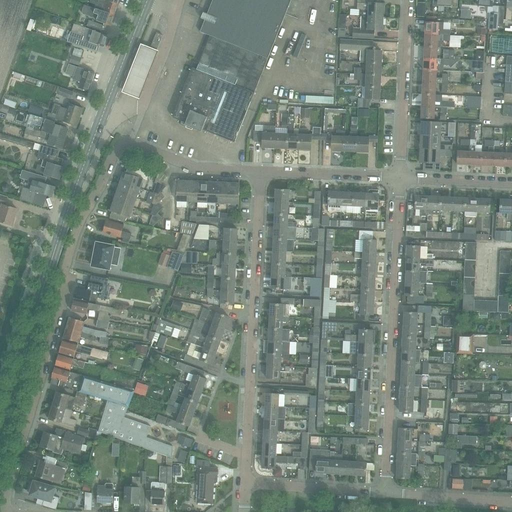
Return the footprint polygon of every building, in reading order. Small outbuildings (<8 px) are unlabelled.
[(114,16),(118,5),(103,0),(90,0),(90,3),(95,5),(94,8),(94,9),(114,16)] [(234,142),(285,14),(290,0),(289,0),(213,0),(207,14),(203,12),(201,19),(205,20),(200,32),(205,34),(210,36),(199,64),(194,62),(172,118),(181,121),(179,125),(184,127),(185,125),(201,132),(202,129),(234,142)] [(359,16),(361,16),(383,18),(384,4),(373,3),(373,0),(357,0),(357,10),(359,10),(359,16)] [(492,7),(492,3),(492,0),(477,0),(477,6),(487,7),(487,13),(489,13),(488,30),(489,30),(496,30),(497,26),(498,7),(492,7)] [(98,15),(96,21),(110,26),(114,16),(94,9),(94,8),(84,5),(82,13),(93,17),(94,14),(98,15)] [(382,31),(383,18),(361,16),(361,29),(353,28),(353,38),(371,39),(372,30),(382,31)] [(87,27),(92,29),(101,32),(103,26),(89,21),(87,27)] [(443,23),(425,22),(425,34),(450,35),(450,30),(443,30),(443,23)] [(67,42),(69,42),(98,52),(100,46),(104,47),(107,36),(87,29),(86,29),(75,25),(73,32),(71,31),(67,42)] [(49,36),(57,39),(61,29),(52,26),(49,36)] [(156,30),(151,44),(157,46),(162,33),(156,30)] [(438,47),(443,47),(444,41),(449,41),(449,44),(460,44),(461,37),(450,37),(450,35),(425,34),(424,46),(438,47)] [(511,34),(500,34),(500,49),(511,49),(511,34)] [(360,63),(369,64),(369,63),(381,63),(381,51),(371,50),(372,41),(340,40),(340,50),(361,51),(360,63)] [(437,59),(438,47),(424,46),(423,58),(437,59)] [(158,55),(140,48),(123,96),(139,102),(158,55)] [(80,65),(82,58),(84,52),(75,49),(70,62),(80,65)] [(459,60),(460,57),(454,57),(454,51),(443,50),(443,60),(449,60),(459,60)] [(476,51),(475,61),(484,61),(484,52),(476,51)] [(436,71),(437,59),(423,58),(423,70),(436,71)] [(368,75),(380,75),(381,63),(369,63),(369,64),(368,75)] [(95,73),(85,70),(69,64),(65,74),(73,77),(72,80),(80,82),(78,88),(89,92),(95,73)] [(436,71),(423,70),(422,82),(448,83),(448,75),(442,74),(442,79),(436,78),(436,71)] [(380,75),(368,75),(361,74),(354,74),(354,80),(360,81),(360,87),(368,87),(379,87),(380,75)] [(422,94),(435,95),(436,83),(442,84),(441,93),(447,93),(448,83),(422,82),(422,94)] [(358,99),(358,107),(368,108),(369,99),(379,100),(379,87),(368,87),(367,99),(363,98),(363,99),(358,99)] [(58,95),(71,100),(74,93),(61,88),(58,95)] [(314,91),(314,99),(341,100),(341,93),(314,91)] [(421,106),(447,107),(447,99),(441,98),(441,102),(435,102),(435,95),(422,94),(421,106)] [(12,95),(11,101),(23,104),(24,98),(12,95)] [(466,97),(465,108),(480,109),(481,97),(466,97)] [(4,105),(15,109),(17,103),(6,100),(4,105)] [(58,120),(67,123),(76,127),(83,109),(69,104),(68,109),(61,106),(58,115),(49,112),(47,119),(57,123),(58,120)] [(421,118),(434,119),(435,113),(440,113),(440,117),(446,117),(447,107),(421,106),(421,118)] [(301,109),(300,118),(309,119),(309,109),(301,109)] [(325,109),(324,131),(328,131),(328,113),(346,114),(346,110),(325,109)] [(288,114),(287,129),(287,132),(287,148),(299,149),(299,129),(294,129),(295,115),(288,114)] [(41,131),(65,139),(68,129),(45,122),(46,119),(37,116),(34,130),(33,131),(41,133),(41,131)] [(441,122),(420,121),(420,135),(440,136),(441,122)] [(478,134),(487,134),(487,124),(479,124),(478,134)] [(344,151),(356,151),(357,138),(357,126),(351,125),(351,132),(350,132),(350,137),(345,137),(344,137),(344,151)] [(481,165),(482,152),(475,152),(475,146),(476,146),(476,140),(475,140),(476,125),(471,125),(470,140),(470,146),(470,151),(469,164),(481,165)] [(261,147),(274,148),(275,134),(275,126),(263,126),(263,131),(253,131),(253,142),(262,142),(261,147)] [(41,133),(33,131),(34,130),(27,127),(25,134),(49,141),(48,145),(62,149),(65,139),(41,131),(41,133)] [(299,129),(299,149),(310,149),(311,140),(320,140),(320,133),(321,134),(321,128),(313,128),(313,133),(311,133),(311,136),(308,135),(308,130),(299,129)] [(331,151),(344,151),(344,137),(345,137),(345,132),(336,131),(336,137),(332,137),(332,134),(323,134),(323,140),(332,141),(331,151)] [(275,134),(274,148),(287,148),(287,132),(281,132),(281,134),(275,134)] [(0,139),(36,150),(39,151),(37,159),(44,161),(42,167),(39,166),(38,167),(36,171),(37,172),(45,174),(44,175),(59,179),(63,168),(48,163),(50,156),(55,158),(57,151),(0,134),(0,139)] [(420,135),(419,149),(440,150),(440,149),(452,150),(452,145),(440,145),(440,136),(420,135)] [(357,138),(356,151),(368,152),(369,142),(377,142),(377,136),(368,136),(368,138),(357,138)] [(482,152),(481,165),(493,165),(494,141),(485,141),(485,147),(489,147),(489,152),(482,152)] [(494,141),(493,165),(505,166),(505,153),(499,153),(499,147),(503,148),(503,142),(494,141)] [(451,164),(452,154),(452,150),(440,149),(440,150),(419,149),(418,162),(439,163),(439,156),(445,156),(445,164),(451,164)] [(469,164),(470,151),(457,151),(456,164),(469,164)] [(150,172),(146,170),(129,164),(126,174),(123,173),(121,179),(119,178),(117,182),(119,183),(140,190),(143,180),(147,181),(150,172)] [(24,188),(20,200),(34,204),(43,207),(47,196),(52,197),(55,187),(45,184),(42,183),(44,178),(23,171),(21,178),(33,182),(30,191),(24,188)] [(158,173),(154,183),(156,184),(159,185),(161,183),(167,177),(163,172),(160,174),(158,173)] [(181,179),(177,179),(176,202),(187,202),(188,181),(187,181),(181,181),(181,179)] [(188,181),(187,202),(197,203),(198,182),(192,181),(192,179),(187,179),(187,181),(188,181)] [(198,182),(197,203),(207,203),(208,182),(202,181),(202,179),(198,179),(198,182)] [(218,182),(212,182),(212,180),(208,179),(208,182),(207,203),(217,204),(218,182)] [(217,204),(228,204),(229,183),(228,183),(222,183),(222,180),(218,180),(218,182),(217,204)] [(232,183),(232,181),(228,181),(228,183),(229,183),(228,204),(238,204),(239,183),(232,183)] [(114,192),(116,193),(136,199),(140,190),(119,183),(117,189),(115,188),(114,192)] [(159,185),(156,184),(153,193),(155,194),(158,195),(160,193),(165,188),(161,183),(159,185)] [(275,202),(288,202),(289,190),(276,189),(275,202)] [(314,192),(314,199),(309,199),(309,203),(313,204),(319,204),(319,201),(319,192),(314,192)] [(341,212),(341,205),(342,193),(329,192),(328,205),(328,212),(341,212)] [(110,201),(113,202),(133,209),(136,199),(116,193),(114,198),(112,198),(110,201)] [(158,195),(155,194),(151,204),(154,204),(157,205),(159,204),(164,198),(160,193),(158,195)] [(354,193),(342,193),(341,205),(341,212),(347,212),(347,206),(353,206),(354,206),(354,193)] [(354,206),(353,206),(353,213),(360,214),(361,215),(365,215),(366,211),(366,207),(367,194),(354,193),(354,206)] [(367,194),(366,207),(366,211),(378,211),(379,195),(367,194)] [(0,221),(12,226),(17,209),(5,205),(7,198),(0,195),(0,221)] [(427,217),(428,196),(415,196),(415,209),(420,209),(420,217),(427,217)] [(428,196),(427,217),(428,217),(428,215),(439,215),(440,197),(428,196)] [(440,197),(439,215),(440,215),(440,210),(452,210),(453,197),(440,197)] [(452,210),(464,211),(465,198),(453,197),(452,210)] [(465,198),(464,211),(477,212),(477,199),(465,198)] [(477,199),(477,212),(489,212),(490,199),(477,199)] [(499,213),(511,213),(511,200),(500,200),(499,213)] [(133,209),(113,202),(111,208),(109,207),(107,211),(111,213),(109,219),(124,224),(126,218),(129,219),(133,209)] [(275,214),(288,215),(288,202),(275,202),(275,214)] [(157,205),(154,204),(150,214),(152,215),(156,216),(157,214),(163,208),(159,204),(157,205)] [(211,213),(211,218),(206,218),(206,222),(216,222),(216,218),(217,213),(211,213)] [(149,224),(149,225),(154,226),(162,219),(157,214),(156,216),(152,215),(149,224)] [(274,227),(287,227),(297,228),(297,223),(287,223),(288,215),(275,214),(274,227)] [(322,225),(332,226),(340,226),(340,221),(329,220),(329,217),(322,216),(322,225)] [(103,234),(113,236),(119,238),(119,237),(129,240),(131,234),(121,231),(123,225),(107,221),(103,234)] [(414,231),(414,237),(426,237),(426,232),(427,224),(420,224),(419,231),(414,231)] [(208,240),(209,226),(199,225),(194,239),(208,240)] [(273,239),(286,240),(287,227),(274,227),(273,239)] [(317,241),(324,242),(324,229),(319,228),(319,229),(317,229),(313,229),(312,229),(312,241),(317,241)] [(223,242),(236,243),(236,230),(223,229),(223,242)] [(372,240),(373,231),(359,230),(358,240),(364,240),(363,252),(376,253),(376,240),(372,240)] [(494,241),(511,242),(511,232),(495,231),(494,241)] [(185,253),(185,252),(191,236),(183,234),(177,251),(178,251),(178,253),(184,254),(185,253)] [(273,251),(286,252),(286,240),(273,239),(273,251)] [(428,246),(427,259),(434,259),(434,252),(438,252),(438,248),(438,241),(426,241),(426,246),(428,246)] [(222,254),(235,255),(236,243),(223,242),(222,254)] [(111,246),(93,243),(88,266),(106,270),(108,257),(115,258),(117,250),(110,248),(111,246)] [(420,246),(417,246),(407,245),(406,258),(420,259),(420,246)] [(285,265),(286,252),(273,251),(272,264),(285,265)] [(185,252),(185,253),(184,254),(185,254),(181,264),(191,264),(192,252),(185,252)] [(362,265),(375,265),(376,253),(363,252),(363,253),(355,252),(354,259),(363,259),(362,265)] [(234,268),(235,255),(222,254),(217,254),(217,259),(213,259),(213,260),(212,266),(215,266),(221,266),(221,267),(234,268)] [(406,258),(406,270),(419,271),(419,265),(427,266),(427,271),(433,271),(434,259),(427,259),(420,259),(406,258)] [(271,276),(284,277),(291,278),(292,272),(285,272),(285,265),(272,264),(271,276)] [(362,277),(374,277),(375,265),(362,265),(362,277)] [(221,279),(234,280),(234,268),(221,267),(221,279)] [(406,270),(405,283),(418,283),(419,271),(406,270)] [(284,289),(284,277),(271,276),(271,288),(284,289)] [(337,277),(331,276),(325,276),(324,288),(330,288),(337,288),(337,277)] [(361,289),(374,290),(374,277),(362,277),(361,289)] [(233,292),(234,280),(221,279),(220,291),(233,292)] [(320,297),(321,279),(315,279),(314,291),(310,290),(310,296),(320,297)] [(74,298),(83,300),(89,301),(88,303),(96,304),(97,298),(102,299),(107,300),(110,286),(102,284),(86,281),(85,287),(79,286),(79,288),(76,287),(74,298)] [(408,296),(407,303),(424,304),(424,296),(418,296),(418,289),(424,289),(424,284),(418,284),(418,283),(405,283),(405,296),(408,296)] [(361,302),(373,303),(374,290),(361,289),(361,296),(351,295),(351,302),(361,302)] [(198,303),(213,305),(213,291),(207,290),(198,290),(198,303)] [(220,303),(223,304),(233,304),(233,292),(220,291),(220,303)] [(473,311),(473,300),(474,294),(463,294),(462,310),(473,311)] [(508,313),(509,296),(498,295),(497,301),(497,312),(508,313)] [(281,298),(281,304),(270,304),(269,317),(283,318),(289,318),(290,305),(295,305),(295,299),(281,298)] [(88,303),(73,300),(71,311),(86,314),(87,309),(95,311),(95,313),(99,314),(98,321),(109,323),(110,316),(108,316),(109,313),(121,316),(122,310),(113,308),(100,305),(96,304),(88,303)] [(313,319),(320,320),(321,301),(304,300),(304,307),(314,307),(313,319)] [(329,320),(329,312),(329,309),(336,309),(336,301),(330,301),(324,300),(323,319),(329,320)] [(114,301),(113,308),(122,310),(129,311),(130,305),(114,301)] [(372,315),(373,303),(361,302),(360,314),(355,314),(355,319),(369,320),(369,315),(372,315)] [(205,323),(209,310),(204,308),(199,321),(205,323)] [(416,326),(417,313),(404,312),(404,325),(416,326)] [(228,318),(219,315),(216,314),(211,325),(224,330),(228,318)] [(154,324),(153,330),(172,337),(175,329),(180,331),(181,327),(160,320),(161,317),(158,316),(156,325),(154,324)] [(289,322),(289,318),(283,318),(269,317),(269,330),(282,330),(282,322),(289,322)] [(444,317),(443,326),(452,326),(453,317),(444,317)] [(69,318),(66,328),(94,336),(100,338),(100,337),(101,338),(101,337),(106,338),(107,333),(96,331),(83,327),(84,322),(69,318)] [(200,334),(205,323),(199,321),(196,319),(191,331),(200,334)] [(109,323),(98,321),(96,329),(103,330),(108,331),(109,323)] [(323,322),(322,329),(322,340),(327,340),(328,332),(336,332),(337,323),(323,322)] [(179,332),(185,334),(188,325),(182,324),(179,332)] [(224,330),(211,325),(207,337),(219,341),(224,330)] [(404,325),(403,337),(416,338),(416,326),(404,325)] [(424,338),(430,338),(430,334),(436,334),(436,327),(431,327),(431,326),(425,326),(424,338)] [(92,342),(94,336),(66,328),(63,338),(77,343),(79,338),(92,342)] [(359,336),(345,335),(345,341),(350,342),(371,343),(372,337),(375,338),(375,331),(372,331),(372,330),(360,329),(359,336)] [(268,342),(281,342),(282,330),(269,330),(268,342)] [(196,346),(215,353),(219,341),(207,337),(205,343),(198,340),(200,334),(191,331),(187,342),(196,346)] [(492,346),(493,331),(485,331),(484,345),(492,346)] [(162,334),(157,345),(163,347),(167,336),(162,334)] [(457,335),(456,354),(472,355),(473,335),(457,335)] [(101,338),(100,337),(100,338),(99,344),(108,346),(109,338),(106,338),(101,337),(101,338)] [(416,338),(403,337),(403,350),(415,350),(416,338)] [(93,350),(91,349),(62,340),(59,353),(74,357),(75,353),(89,357),(102,360),(102,359),(107,360),(109,353),(93,349),(93,350)] [(153,351),(155,343),(142,341),(141,349),(153,351)] [(290,342),(281,342),(268,342),(268,354),(281,354),(289,355),(290,342)] [(350,354),(358,355),(358,354),(371,355),(371,343),(350,342),(350,354)] [(182,361),(196,366),(205,369),(207,363),(211,365),(215,353),(196,346),(192,357),(185,354),(182,361)] [(402,362),(415,362),(420,363),(421,350),(415,350),(403,350),(402,362)] [(444,353),(444,364),(454,364),(454,353),(444,353)] [(281,354),(268,354),(267,366),(280,366),(281,354)] [(358,355),(358,367),(370,367),(371,355),(358,354),(358,355)] [(85,363),(68,358),(58,355),(55,366),(70,370),(71,366),(82,370),(85,363)] [(299,363),(308,364),(308,356),(300,355),(299,363)] [(204,372),(195,368),(178,362),(175,369),(193,375),(189,387),(201,391),(205,380),(202,378),(204,372)] [(401,374),(414,375),(415,362),(402,362),(401,374)] [(423,363),(422,375),(428,375),(429,369),(429,368),(452,370),(452,364),(429,364),(429,363),(423,363)] [(330,366),(326,366),(326,365),(320,365),(320,377),(325,378),(325,377),(330,378),(330,366)] [(280,372),(287,372),(290,372),(290,367),(280,366),(267,366),(266,379),(279,379),(280,372)] [(77,392),(87,395),(108,401),(107,405),(119,409),(127,411),(134,393),(135,391),(64,370),(54,367),(51,378),(60,381),(58,386),(77,392)] [(358,367),(357,379),(370,380),(370,367),(358,367)] [(306,375),(306,380),(306,387),(316,388),(317,368),(311,368),(309,368),(309,375),(306,375)] [(422,375),(414,375),(401,374),(401,387),(414,387),(422,387),(422,375)] [(357,379),(356,392),(369,392),(370,380),(357,379)] [(463,392),(463,381),(452,381),(451,392),(463,392)] [(172,394),(178,396),(181,389),(187,392),(185,398),(197,403),(201,391),(189,387),(176,382),(172,394)] [(135,391),(134,393),(145,396),(148,386),(137,383),(135,391)] [(400,399),(413,400),(414,387),(401,387),(400,399)] [(87,395),(77,392),(75,398),(69,396),(56,392),(52,406),(72,412),(72,411),(74,403),(83,406),(87,395)] [(356,392),(356,404),(368,405),(369,392),(356,392)] [(279,394),(275,394),(265,394),(265,406),(278,407),(279,394)] [(171,398),(168,405),(174,407),(175,403),(176,400),(171,398)] [(182,405),(175,403),(174,407),(192,415),(197,403),(185,398),(182,405)] [(413,412),(413,400),(400,399),(400,412),(413,412)] [(356,404),(355,416),(368,417),(368,405),(356,404)] [(119,409),(107,405),(98,432),(146,450),(150,439),(146,438),(147,434),(150,427),(124,418),(127,411),(119,409)] [(168,405),(165,412),(171,414),(172,413),(179,415),(176,422),(188,426),(192,415),(174,407),(168,405)] [(48,419),(57,422),(75,427),(77,421),(70,419),(72,412),(52,406),(48,419)] [(264,419),(278,420),(278,407),(265,406),(264,419)] [(451,423),(458,423),(458,414),(450,413),(450,417),(451,417),(451,423)] [(166,425),(168,419),(158,415),(155,421),(166,425)] [(292,415),(292,425),(307,426),(308,416),(292,415)] [(355,429),(357,429),(367,430),(368,417),(355,416),(355,429)] [(429,428),(437,426),(435,416),(427,418),(429,428)] [(263,431),(277,432),(278,420),(264,419),(263,431)] [(449,435),(457,435),(458,425),(449,425),(449,435)] [(77,434),(95,439),(98,431),(89,428),(88,431),(79,428),(77,434)] [(412,429),(409,429),(399,428),(398,441),(411,441),(412,429)] [(419,441),(430,442),(430,436),(426,436),(426,430),(420,429),(419,441)] [(263,444),(276,445),(277,432),(263,431),(263,444)] [(61,455),(63,450),(79,454),(84,438),(65,432),(63,438),(57,437),(57,436),(44,432),(40,446),(53,451),(52,453),(60,455),(61,455)] [(191,447),(194,440),(180,435),(177,442),(191,447)] [(462,437),(449,436),(449,441),(458,441),(457,448),(461,449),(462,437)] [(146,450),(166,457),(172,459),(172,447),(150,439),(146,450)] [(411,454),(411,441),(398,441),(398,453),(411,454)] [(419,454),(425,454),(425,449),(431,449),(431,443),(430,443),(430,442),(419,441),(419,454)] [(276,457),(276,445),(263,444),(262,456),(276,457)] [(445,462),(444,470),(451,471),(451,463),(456,463),(457,451),(446,450),(445,456),(445,462)] [(316,473),(329,474),(330,460),(330,452),(323,452),(322,460),(316,460),(316,473)] [(342,455),(335,455),(335,452),(330,452),(330,460),(329,474),(341,474),(342,461),(342,455)] [(410,466),(411,454),(398,453),(397,465),(410,466)] [(306,459),(300,458),(276,457),(262,456),(262,468),(275,469),(275,462),(298,463),(298,462),(300,462),(300,470),(306,471),(306,459)] [(171,484),(172,464),(172,459),(166,457),(166,467),(160,467),(159,484),(152,483),(151,491),(150,504),(165,505),(166,484),(171,484)] [(196,468),(199,468),(197,500),(212,501),(214,475),(217,476),(217,469),(209,468),(209,461),(196,460),(196,468)] [(35,476),(48,480),(60,484),(66,464),(55,461),(54,465),(40,461),(35,476)] [(354,462),(342,461),(341,474),(353,475),(354,462)] [(354,462),(353,475),(365,475),(366,462),(354,462)] [(410,478),(410,466),(397,465),(397,478),(410,478)] [(139,504),(139,494),(139,488),(139,484),(145,484),(146,472),(139,471),(139,478),(132,477),(132,487),(125,487),(125,503),(139,504)] [(460,485),(473,485),(473,474),(461,474),(460,485)] [(92,494),(92,496),(98,496),(97,502),(105,502),(105,504),(110,505),(110,502),(112,503),(114,481),(99,480),(99,476),(93,476),(92,494)] [(33,484),(31,483),(28,492),(30,492),(30,495),(44,499),(42,506),(56,510),(59,498),(52,496),(55,488),(34,482),(33,484)]
